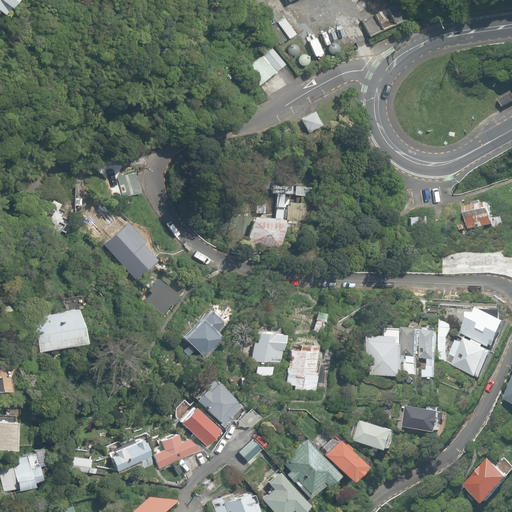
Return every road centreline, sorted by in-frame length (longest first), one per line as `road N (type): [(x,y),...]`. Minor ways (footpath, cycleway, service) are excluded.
road 1 (residential): [(511,291),(265,273),(207,253),(163,203),(157,179),(166,157),(189,141),(258,121),(345,72),(384,73)]
road 2 (residential): [(366,511),(383,491),(466,439),(511,354)]
road 3 (secondary): [(384,73),(380,128),(414,160),(447,162),(511,129)]
road 4 (secondary): [(511,25),(443,35),(384,73)]
